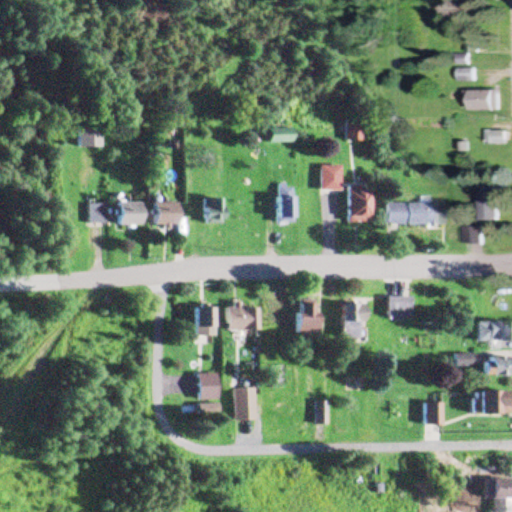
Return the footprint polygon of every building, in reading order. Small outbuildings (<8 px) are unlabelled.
[(479,82),(479,70),(462,70),(462,82),(479,82)] [(502,111),(502,91),(471,91),(471,111),(502,111)] [(336,141),(352,141),(352,120),(337,120),(336,141)] [(72,148),(95,148),(95,125),(72,125),(72,148)] [(258,143),(283,143),(283,129),(258,129),(258,143)] [(507,132),(490,132),(490,144),(507,144),(507,132)] [(311,192),(332,192),(332,167),(311,167),(311,192)] [(268,224),(285,224),(285,186),(268,186),(268,224)] [(337,223),(361,223),(361,189),(337,189),(337,223)] [(479,193),(479,222),(499,222),(499,193),(479,193)] [(214,199),(195,199),(195,224),(214,224),(214,199)] [(136,225),(136,203),(109,203),(109,225),(136,225)] [(170,225),(170,203),(144,203),(144,225),(170,225)] [(82,204),(82,224),(100,224),(100,204),(82,204)] [(435,205),(377,205),(377,227),(435,227),(435,205)] [(483,227),(466,227),(466,245),(483,245),(483,227)] [(404,298),(380,298),(380,318),(404,318),(404,298)] [(309,334),(309,302),(289,302),(289,334),(309,334)] [(334,304),(334,340),(352,340),(352,322),(357,322),(357,304),(334,304)] [(207,307),(188,307),(188,336),(207,336),(207,307)] [(218,307),(218,331),(251,331),(251,307),(218,307)] [(469,323),(469,342),(504,342),(504,323),(469,323)] [(504,357),(476,357),(475,377),(504,377),(504,357)] [(189,374),(189,400),(210,400),(210,374),(189,374)] [(249,420),(249,388),(227,388),(227,420),(249,420)] [(503,414),(503,392),(468,392),(468,414),(503,414)] [(323,425),(323,401),(310,401),(310,425),(323,425)] [(436,404),(418,404),(418,425),(436,425),(436,404)] [(482,499),(494,499),(494,511),(505,511),(505,479),(482,479),(482,499)]
